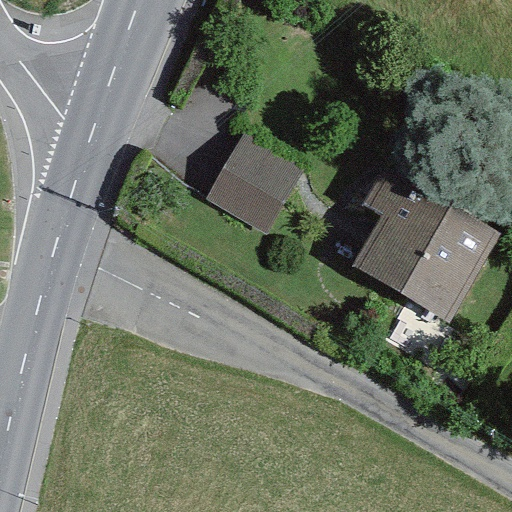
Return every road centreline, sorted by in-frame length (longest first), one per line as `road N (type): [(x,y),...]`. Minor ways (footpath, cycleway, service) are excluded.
road 1 (residential): [(511,484),(60,250)]
road 2 (unclassified): [(0,492),(60,250)]
road 3 (unclassified): [(90,145),(145,0)]
road 4 (unclassified): [(90,145),(0,27)]
